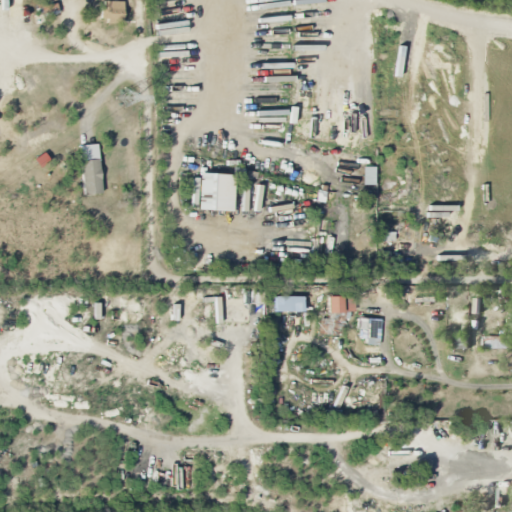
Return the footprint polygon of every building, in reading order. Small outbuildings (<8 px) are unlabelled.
[(107,24),(122,24),(123,2),(102,1),(102,13),(107,13),(107,24)] [(386,72),(395,72),(396,62),(387,61),(386,72)] [(395,73),(386,73),(385,99),(385,107),(393,107),(395,73)] [(82,195),(101,194),(97,144),(79,146),(82,195)] [(374,167),(362,167),(362,185),(374,185),(374,167)] [(191,210),(231,211),(232,175),(192,174),(191,210)] [(303,296),(274,297),(274,312),(303,311),(303,296)] [(327,313),(354,312),(353,296),(326,297),(327,313)] [(380,319),(361,318),(360,345),(379,345),(380,319)] [(511,337),(485,337),(484,349),(511,349),(511,337)]
